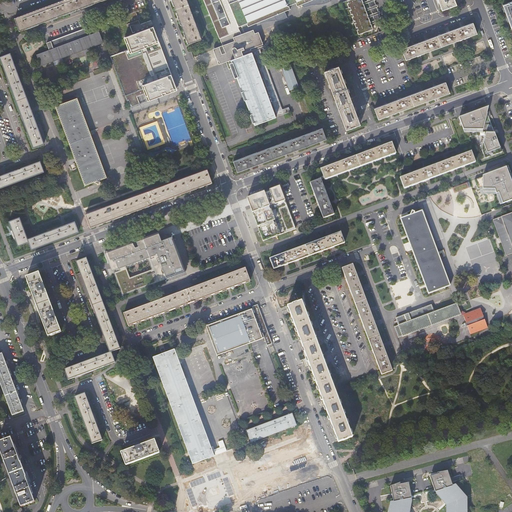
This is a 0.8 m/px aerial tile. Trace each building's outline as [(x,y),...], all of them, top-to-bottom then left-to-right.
[(63,0),(16,19),(22,33),(107,0),(63,0)] [(202,40),(186,0),(171,0),(189,45),(202,40)] [(307,0),(203,0),(222,46),(212,49),(219,64),(248,54),(238,27),(307,0)] [(346,0),(357,34),(378,28),(375,20),(381,18),(375,0),(346,0)] [(511,0),(502,4),(511,29),(511,0)] [(472,23),(403,48),(406,59),(476,34),(472,23)] [(50,67),(48,63),(102,43),(96,25),(95,25),(46,43),(49,51),(45,52),(46,55),(37,58),(41,68),(41,70),(50,67)] [(154,25),(125,36),(129,48),(110,55),(126,100),(129,99),(131,105),(139,102),(137,95),(146,92),(149,99),(177,89),(154,25)] [(0,60),(32,147),(43,143),(9,52),(0,55),(0,60)] [(254,56),(233,64),(257,128),(278,120),(254,56)] [(291,64),(281,67),(289,90),(299,86),(291,64)] [(325,71),(347,129),(361,124),(339,66),(325,71)] [(270,94),(277,116),(291,111),(289,107),(282,109),(273,83),(267,86),(269,94),(270,94)] [(377,120),(448,93),(444,83),(422,92),(373,109),(377,120)] [(464,104),(457,106),(477,159),(504,150),(486,96),(464,104)] [(56,107),(85,185),(107,177),(93,141),(77,99),(61,105),(61,103),(55,105),(56,107)] [(322,129),(234,162),(239,173),(326,139),(322,129)] [(323,179),(323,180),(395,154),(391,143),(319,169),(323,179)] [(470,152),(399,178),(404,189),(474,162),(470,152)] [(39,162),(0,176),(0,187),(42,172),(39,162)] [(511,180),(506,164),(475,175),(481,188),(496,194),(501,210),(511,206),(511,180)] [(86,214),(90,227),(212,182),(208,170),(86,214)] [(322,181),(321,179),(311,183),(324,219),(335,215),(322,181)] [(469,181),(453,187),(455,193),(471,187),(469,181)] [(270,183),(239,192),(257,240),(281,231),(270,183)] [(447,286),(448,285),(449,285),(421,211),(420,212),(401,219),(406,233),(428,293),(447,286)] [(511,213),(492,220),(505,256),(511,253),(511,213)] [(19,217),(9,221),(18,245),(29,241),(32,249),(78,231),(74,220),(27,238),(19,217)] [(107,249),(100,252),(117,297),(181,271),(174,251),(167,235),(158,239),(156,232),(107,249)] [(275,271),(345,244),(341,233),(271,260),(275,271)] [(65,370),(69,381),(116,363),(114,358),(118,357),(116,351),(121,349),(88,258),(78,262),(111,353),(65,370)] [(353,264),(342,269),(382,375),(393,371),(368,305),(353,264)] [(171,312),(252,282),(246,269),(208,283),(125,314),(130,327),(171,312)] [(47,336),(61,331),(39,274),(26,279),(47,336)] [(399,339),(462,316),(458,305),(456,305),(435,313),(432,306),(397,318),(400,326),(395,327),(397,332),(399,339)] [(250,344),(265,339),(266,338),(269,346),(273,345),(258,306),(255,307),(255,309),(254,310),(239,315),(240,317),(218,325),(217,322),(209,324),(211,328),(220,353),(249,342),(250,344)] [(480,307),(465,313),(462,314),(469,331),(487,326),(484,318),(483,319),(482,316),(483,315),(480,307)] [(292,315),(340,449),(351,446),(303,311),(292,315)] [(216,385),(202,346),(194,349),(196,355),(194,356),(200,373),(201,372),(206,388),(216,385)] [(174,350),(166,353),(162,355),(153,358),(193,463),(214,455),(195,404),(174,350)] [(24,413),(20,404),(20,402),(13,382),(12,380),(6,363),(2,353),(0,353),(0,383),(12,417),(24,413)] [(270,409),(259,377),(251,379),(262,412),(270,409)] [(256,414),(247,382),(238,384),(247,417),(256,414)] [(75,396),(92,443),(103,439),(85,392),(75,396)] [(215,419),(221,437),(238,431),(232,413),(215,419)] [(252,441),(296,424),(292,413),(248,430),(252,441)] [(15,454),(9,437),(0,440),(0,455),(19,506),(33,501),(27,486),(15,454)] [(153,448),(154,453),(160,451),(155,439),(151,440),(151,443),(153,448)] [(223,439),(218,441),(220,447),(213,449),(215,455),(227,450),(223,439)] [(151,443),(151,440),(149,441),(149,440),(126,448),(127,449),(122,451),(127,464),(154,453),(153,448),(151,443)] [(448,470),(437,472),(438,474),(430,476),(435,492),(437,491),(437,493),(447,504),(447,511),(466,511),(466,498),(455,485),(453,486),(448,470)] [(391,486),(394,502),(392,502),(389,511),(408,511),(411,500),(411,498),(412,498),(409,482),(401,484),(400,482),(391,486)]
